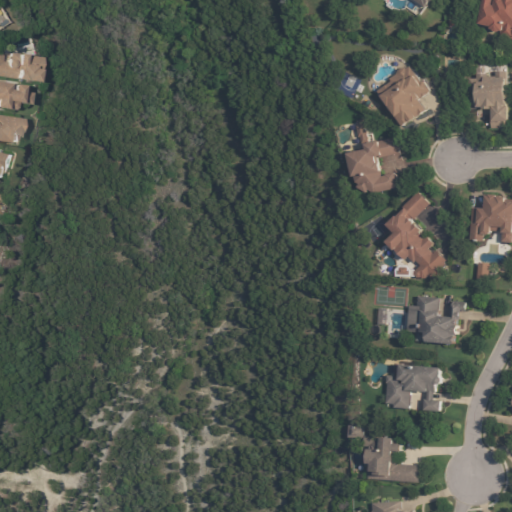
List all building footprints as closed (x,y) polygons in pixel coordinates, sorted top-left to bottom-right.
[(432,0),(426,9),(414,0),(432,0)] [(511,0),(511,41),(500,40),(502,33),(498,33),(495,32),(492,30),(492,28),(480,25),(485,0),(511,0)] [(0,8),(10,23),(0,30),(0,8)] [(0,51),(1,52),(0,62),(3,63),(5,61),(7,60),(8,53),(15,54),(15,55),(21,56),(21,55),(39,58),(37,73),(35,72),(33,83),(0,77),(0,51)] [(415,120),(411,123),(410,122),(403,127),(379,93),(393,83),(391,81),(398,76),(397,75),(401,70),(404,69),(406,69),(407,70),(410,68),(416,76),(415,77),(421,86),(425,83),(431,93),(419,101),(427,112),(417,119),(417,118),(416,118),(417,119),(415,120)] [(493,128),(493,125),(498,125),(498,123),(494,123),(494,110),(481,110),(480,109),(478,109),(478,108),(471,108),(470,80),(478,80),(477,76),(487,75),(487,79),(497,78),(497,73),(508,73),(508,87),(507,87),(508,104),(509,104),(509,108),(510,107),(511,123),(502,123),(502,124),(506,124),(507,130),(493,130),(493,128)] [(0,83),(7,85),(20,87),(20,92),(31,94),(29,106),(17,104),(16,109),(14,111),(0,109),(0,83)] [(0,116),(20,119),(18,133),(19,133),(18,142),(16,141),(15,144),(0,142),(0,116)] [(368,136),(369,142),(362,143),(361,138),(360,139),(357,128),(359,127),(358,122),(365,121),(368,136)] [(400,155),(382,159),(382,158),(377,159),(378,165),(381,165),(382,174),(383,178),(386,177),(386,176),(396,174),(396,176),(397,175),(398,182),(399,190),(375,195),(369,192),(367,195),(358,189),(360,186),(357,184),(356,179),(355,179),(350,156),(368,152),(367,146),(398,139),(399,143),(400,143),(402,151),(400,151),(401,155),(400,155)] [(0,153),(12,156),(9,170),(6,169),(3,181),(0,180),(0,153)] [(420,194),(432,206),(417,220),(412,215),(408,218),(410,221),(411,220),(423,233),(422,234),(427,240),(428,238),(435,246),(430,251),(434,256),(438,252),(449,264),(443,270),(445,272),(445,277),(442,281),(432,280),(430,278),(428,280),(419,280),(416,277),(416,273),(422,268),(417,263),(415,265),(409,259),(406,262),(397,252),(396,253),(388,245),(396,236),(388,227),(397,218),(398,219),(406,212),(403,209),(420,194)] [(503,199),(508,200),(508,204),(509,204),(509,203),(511,203),(511,244),(503,244),(504,234),(493,233),(493,235),(490,235),(490,238),(486,237),(485,243),(481,243),(481,245),(476,244),(476,243),(472,242),(474,209),(486,210),(487,198),(491,198),(491,196),(499,197),(499,199),(503,199)] [(477,279),(488,280),(490,264),(479,263),(477,279)] [(399,272),(401,273),(401,269),(402,269),(403,269),(408,269),(409,269),(409,270),(410,270),(410,271),(409,271),(409,273),(410,273),(410,272),(412,272),(411,277),(399,277),(399,272)] [(439,299),(442,300),(441,303),(468,305),(467,313),(462,313),(461,322),(459,322),(458,327),(460,327),(459,338),(457,338),(456,347),(427,345),(427,344),(417,343),(417,335),(409,334),(411,307),(419,308),(419,298),(439,299)] [(398,366),(402,366),(402,367),(443,371),(442,380),(444,382),(444,383),(444,386),(442,387),(438,387),(437,395),(436,395),(435,402),(443,403),(442,414),(425,413),(426,402),(429,402),(429,395),(412,394),(410,411),(395,410),(395,406),(387,405),(389,386),(387,385),(388,377),(395,378),(396,365),(398,366)] [(383,439),(383,441),(396,442),(395,448),(404,448),(404,455),(399,455),(399,456),(400,456),(399,463),(404,463),(404,467),(421,468),(421,485),(370,481),(370,468),(369,468),(370,453),(371,453),(371,450),(366,450),(366,438),(383,439)] [(415,511),(401,511),(401,502),(372,503),(372,511),(415,511)]
